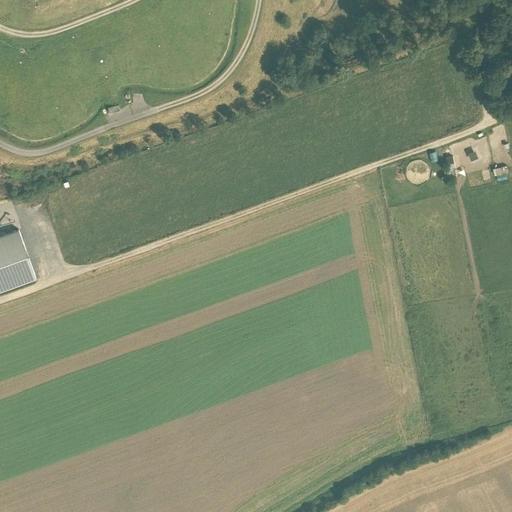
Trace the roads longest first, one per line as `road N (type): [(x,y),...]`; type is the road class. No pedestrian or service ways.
road 1 (track): [(72,275),(490,123)]
road 2 (track): [(258,0),(240,52),(211,85),(48,150),(0,142)]
road 3 (track): [(490,0),(462,38),(490,123)]
road 4 (track): [(0,21),(44,31),(117,0)]
